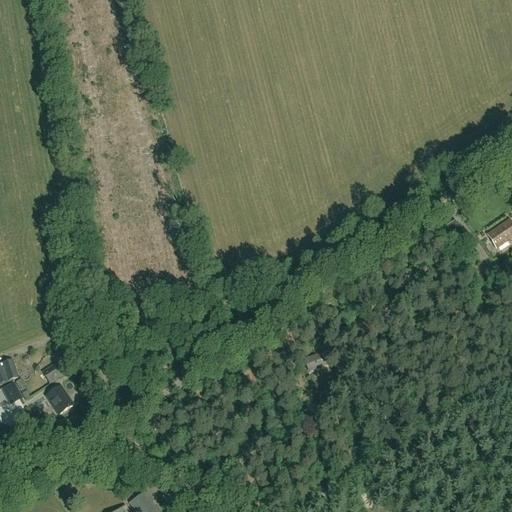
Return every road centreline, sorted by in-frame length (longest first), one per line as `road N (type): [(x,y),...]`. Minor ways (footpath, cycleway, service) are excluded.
road 1 (unclassified): [(111,433),(511,159)]
road 2 (unclassified): [(111,433),(34,0)]
road 3 (track): [(222,511),(111,433)]
road 4 (unclassified): [(0,508),(111,433)]
